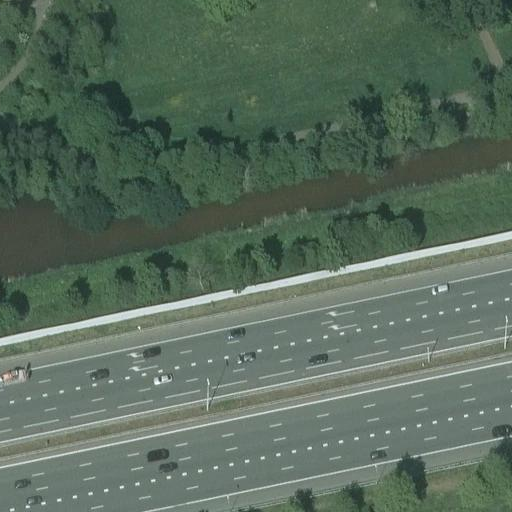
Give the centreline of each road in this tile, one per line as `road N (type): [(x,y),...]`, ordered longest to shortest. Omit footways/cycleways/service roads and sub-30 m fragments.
road 1 (motorway): [(511,319),(0,426)]
road 2 (motorway): [(0,490),(511,384)]
